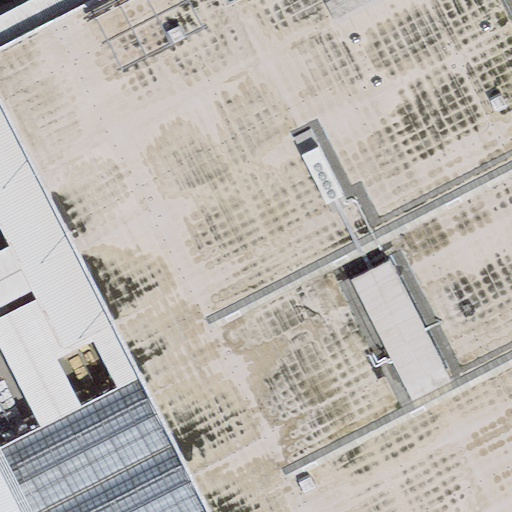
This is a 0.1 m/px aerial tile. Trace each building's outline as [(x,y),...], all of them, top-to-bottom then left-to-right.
[(511,511),(511,23),(500,0),(234,0),(226,4),(224,0),(96,0),(0,48),(0,105),(112,325),(139,378),(206,511),(511,511)] [(112,325),(0,105),(0,232),(7,247),(30,292),(34,299),(61,350),(112,325)] [(0,307),(30,292),(7,247),(0,250),(0,307)] [(61,350),(34,299),(0,317),(0,353),(39,428),(81,407),(56,360),(91,343),(116,390),(139,378),(112,325),(61,350)] [(206,511),(139,378),(116,390),(81,407),(39,428),(0,447),(0,511),(206,511)]
